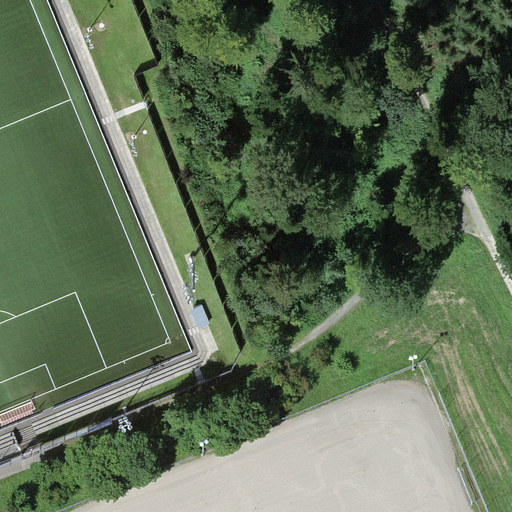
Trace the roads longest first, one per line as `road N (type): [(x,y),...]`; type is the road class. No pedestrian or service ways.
road 1 (track): [(1,467),(246,381),(471,202)]
road 2 (track): [(374,0),(511,284)]
